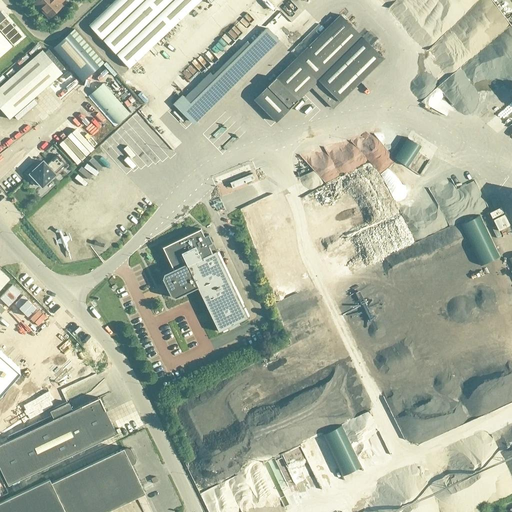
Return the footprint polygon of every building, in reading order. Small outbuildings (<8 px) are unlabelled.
[(38,0),(36,3),(49,18),(60,7),(58,5),(62,0),(38,0)] [(200,0),(115,0),(88,26),(128,68),(200,0)] [(252,15),(250,18),(258,23),(261,17),(250,10),(249,13),(252,15)] [(267,87),(254,101),(275,122),(289,109),(297,101),(311,87),(332,109),(383,59),(340,16),(275,79),(267,86),(267,87)] [(236,21),(216,43),(216,44),(214,47),(219,52),(242,27),(236,21)] [(74,29),(52,48),(82,82),(103,63),(74,29)] [(182,97),(173,105),(184,116),(189,121),(190,122),(275,37),(267,29),(216,80),(209,73),(183,99),(182,97)] [(511,31),(469,62),(480,77),(500,63),(504,69),(511,64),(511,31)] [(0,56),(11,47),(0,34),(0,56)] [(42,51),(0,87),(0,109),(9,120),(62,74),(60,72),(44,54),(42,51)] [(86,94),(41,135),(69,166),(114,124),(86,94)] [(130,113),(134,109),(127,101),(122,106),(130,113)] [(0,153),(11,145),(2,135),(0,136),(0,153)] [(394,165),(377,142),(366,150),(361,144),(353,150),(359,157),(362,154),(378,176),(394,165)] [(46,166),(43,162),(29,175),(42,188),(55,176),(55,175),(65,165),(57,156),(46,166)] [(104,177),(113,168),(105,160),(97,169),(104,177)] [(252,174),(230,183),(232,189),(254,180),(252,174)] [(449,209),(397,209),(415,246),(464,223),(460,223),(474,217),(474,208),(500,208),(496,199),(485,204),(485,200),(482,193),(478,193),(474,184),(457,191),(453,191),(453,199),(454,201),(454,206),(449,209)] [(505,218),(493,224),(496,228),(491,231),(495,239),(511,230),(505,218)] [(234,291),(215,252),(212,254),(200,229),(162,248),(173,270),(163,274),(162,279),(170,297),(175,299),(197,288),(205,305),(218,333),(247,319),(234,291)] [(0,289),(9,279),(0,271),(0,289)] [(116,435),(111,425),(99,398),(72,411),(68,403),(50,412),(53,420),(0,445),(0,469),(8,486),(116,435)] [(106,511),(144,494),(130,464),(133,463),(134,460),(129,450),(126,449),(123,450),(123,449),(51,483),(49,480),(0,502),(0,511),(106,511)]
